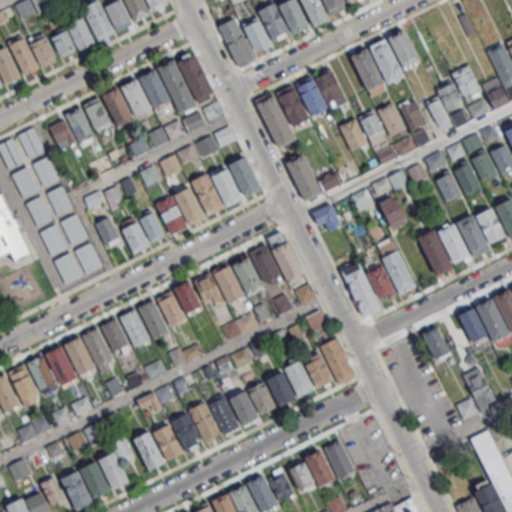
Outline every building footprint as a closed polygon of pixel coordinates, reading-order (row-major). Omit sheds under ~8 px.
[(83,8),(99,0),(115,33),(99,41),(83,8)] [(106,7),(119,0),(121,0),(134,24),(118,31),(106,7)] [(126,0),(145,0),(152,14),(137,22),(126,0)] [(149,0),(168,0),(170,3),(155,11),(149,0)] [(277,2),(281,0),(295,0),(308,25),(293,33),(277,2)] [(301,0),(320,0),(330,19),(315,27),(301,0)] [(323,0),(345,0),(349,7),(333,15),(330,10),(329,11),(323,0)] [(258,10),(273,2),(288,33),(273,41),(258,10)] [(240,21),(255,13),(270,44),(255,51),(240,21)] [(94,42),(82,16),(66,24),(67,26),(50,34),(60,58),(94,42)] [(219,25),(234,18),(253,58),(238,66),(219,25)] [(387,36),(403,28),(418,59),(402,67),(387,36)] [(28,40),(42,67),(57,59),(43,32),(28,40)] [(10,45),(26,37),(41,68),(25,75),(10,45)] [(368,45),(387,83),(403,75),(385,37),(368,45)] [(486,50),(502,42),(511,63),(511,76),(511,77),(511,78),(511,98),(510,99),(486,50)] [(0,70),(0,49),(7,46),(22,77),(7,85),(0,70)] [(352,56),(367,48),(385,83),(383,84),(386,90),(372,97),(352,56)] [(179,61),(196,53),(215,92),(211,94),(213,98),(200,104),(179,61)] [(159,67),(175,59),(198,105),(182,113),(159,67)] [(451,72),(467,64),(480,90),(470,95),(468,91),(462,94),(451,72)] [(141,76),(157,69),(172,99),(156,107),(141,76)] [(481,83),(496,75),(509,100),(494,108),(481,83)] [(297,84),(313,76),(330,110),(315,118),(297,84)] [(122,86),(138,78),(154,109),(137,117),(122,86)] [(435,86),(447,110),(458,105),(456,102),(461,99),(450,78),(435,86)] [(278,92),(294,84),(311,118),(296,126),(278,92)] [(103,95),(120,87),(135,118),(119,126),(103,95)] [(259,104),(276,95),(298,139),(281,148),(259,104)] [(425,100),(440,128),(451,123),(437,95),(425,100)] [(398,103),(412,96),(425,122),(411,129),(398,103)] [(85,105),(100,97),(113,125),(98,132),(85,105)] [(466,105),(482,97),(488,109),(472,117),(466,105)] [(201,107),(215,100),(222,113),(208,120),(201,107)] [(377,109),(391,102),(404,128),(390,135),(377,109)] [(77,144),(94,136),(81,106),(63,114),(64,116),(48,124),(59,149),(76,141),(77,144)] [(450,114),(461,108),(467,120),(455,126),(450,114)] [(181,117),(197,109),(204,122),(188,131),(181,117)] [(358,116),(372,109),(386,138),(372,145),(358,116)] [(339,125),(355,117),(367,143),(351,151),(339,125)] [(163,126),(178,118),(185,132),(170,139),(163,126)] [(479,129),(490,123),(496,135),(485,141),(479,129)] [(212,133),(229,124),(236,138),(219,146),(212,133)] [(32,126),(17,134),(29,157),(44,149),(32,126)] [(147,133),(161,126),(168,139),(154,147),(147,133)] [(411,133),(423,127),(429,139),(417,145),(411,133)] [(461,139),(477,131),(483,144),(468,152),(461,139)] [(194,142),(211,134),(218,147),(201,156),(194,142)] [(393,142),(409,134),(416,147),(399,155),(393,142)] [(127,143),(142,136),(149,149),(134,157),(127,143)] [(11,137),(0,142),(0,152),(7,168),(23,160),(11,137)] [(445,147),(459,141),(465,153),(451,159),(445,147)] [(175,151),(190,143),(198,157),(182,165),(175,151)] [(490,151),(505,144),(511,158),(511,167),(501,173),(490,151)] [(375,151),(388,145),(394,157),(380,163),(375,151)] [(423,157),(440,149),(446,162),(430,170),(423,157)] [(471,158),(486,150),(497,172),(482,180),(471,158)] [(159,161),(172,154),(178,168),(165,174),(159,161)] [(288,163),(305,154),(325,193),(308,201),(288,163)] [(47,155),(32,163),(43,186),(59,179),(47,155)] [(230,165),(247,157),(263,190),(247,198),(230,165)] [(453,170),(462,165),(460,161),(466,159),(480,186),(465,193),(453,170)] [(406,168),(420,162),(425,174),(412,180),(406,168)] [(139,171),(152,165),(159,178),(145,185),(139,171)] [(26,166),(10,174),(22,198),(38,190),(26,166)] [(213,176),(229,168),(244,199),(228,207),(213,176)] [(388,176),(402,169),(407,181),(394,188),(388,176)] [(435,180),(450,173),(460,193),(445,200),(435,180)] [(373,183),(386,176),(392,188),(378,195),(373,183)] [(195,185),(211,177),(226,208),(210,216),(195,185)] [(83,196),(89,210),(121,196),(116,182),(83,196)] [(61,184),(46,191),(57,214),(73,207),(61,184)] [(176,195),(192,187),(207,218),(191,226),(176,195)] [(350,194),(357,208),(372,201),(365,187),(350,194)] [(0,194),(3,193),(33,255),(17,262),(13,253),(0,259),(0,194)] [(377,202),(389,228),(406,220),(394,194),(377,202)] [(41,195),(27,202),(37,224),(52,217),(41,195)] [(157,204),(173,196),(189,227),(172,235),(157,204)] [(496,206),(510,198),(511,201),(511,236),(511,237),(496,206)] [(311,212),(317,225),(324,221),(328,230),(340,224),(331,203),(311,212)] [(475,214),(491,206),(505,234),(489,242),(475,214)] [(139,218),(152,211),(164,235),(151,242),(139,218)] [(76,213),(60,220),(72,243),(87,236),(76,213)] [(456,222),(472,214),(489,248),(473,257),(456,222)] [(95,223),(108,216),(120,240),(107,247),(95,223)] [(38,231),(50,254),(66,247),(55,223),(38,231)] [(438,230),(452,223),(468,254),(453,261),(438,230)] [(417,236),(433,228),(452,266),(436,274),(417,236)] [(90,241),(75,249),(86,272),(101,264),(90,241)] [(251,252),(267,244),(282,275),(266,283),(251,252)] [(52,259),(64,283),(80,275),(69,251),(52,259)] [(382,259),(398,251),(414,285),(398,293),(382,259)] [(235,265),(251,257),(266,288),(250,296),(235,265)] [(341,270),(358,262),(380,307),(364,315),(341,270)] [(202,306),(189,279),(173,287),(186,313),(202,306)] [(298,302),(314,297),(310,282),(294,287),(298,302)] [(493,296),(510,288),(511,292),(511,331),(511,332),(493,296)] [(157,299),(173,291),(187,319),(171,327),(157,299)] [(475,305),(491,297),(509,334),(493,341),(475,305)] [(138,308),(154,300),(170,331),(154,339),(138,308)] [(457,314),(473,306),(487,334),(471,342),(457,314)] [(120,317),(136,309),(151,340),(135,348),(120,317)] [(305,316),(312,332),(326,325),(319,309),(305,316)] [(258,324),(251,312),(221,326),(227,339),(258,324)] [(102,326),(118,318),(133,349),(117,357),(102,326)] [(449,352),(437,325),(422,332),(434,359),(449,352)] [(83,336),(99,328),(114,359),(98,367),(83,336)] [(65,345),(81,337),(97,368),(80,376),(65,345)] [(338,383),(354,375),(335,337),(319,345),(338,383)] [(203,352),(198,341),(170,353),(175,365),(203,352)] [(47,354),(63,346),(78,377),(62,385),(47,354)] [(332,381),(320,352),(302,360),(265,375),(278,406),(296,398),(296,397),(315,388),(332,381)] [(28,363),(44,355),(59,386),(43,394),(28,363)] [(145,366),(150,377),(165,370),(160,360),(145,366)] [(9,372),(25,364),(41,395),(33,399),(35,403),(26,408),(9,372)] [(455,403),(462,419),(497,405),(480,365),(461,373),(471,396),(455,403)] [(0,400),(0,377),(6,374),(21,405),(6,412),(0,400)] [(276,407),(263,381),(228,397),(241,423),(276,407)] [(208,400),(224,434),(239,427),(224,393),(208,400)] [(91,407),(87,397),(72,402),(76,413),(91,407)] [(185,452),(221,436),(205,400),(188,408),(189,410),(170,418),(185,452)] [(166,460),(183,453),(169,423),(152,430),(166,460)] [(469,438),(506,511),(511,511),(511,476),(488,428),(469,438)] [(148,469),(164,461),(148,430),(133,438),(148,469)] [(338,477),(355,468),(339,439),(322,448),(338,477)] [(322,449),(304,456),(305,460),(289,466),(299,492),(317,485),(317,486),(334,479),(322,449)] [(100,460),(116,452),(131,482),(114,490),(100,460)] [(81,470),(97,461),(112,491),(96,499),(81,470)] [(266,474),(278,501),(295,493),(282,466),(266,474)] [(217,511),(260,511),(277,504),(264,475),(211,498),(217,511)] [(474,490),(485,511),(504,511),(489,482),(474,490)] [(366,511),(390,500),(393,505),(412,496),(419,511),(366,511)] [(458,511),(455,505),(472,497),(480,511),(458,511)] [(9,511),(7,507),(23,499),(29,511),(9,511)]
